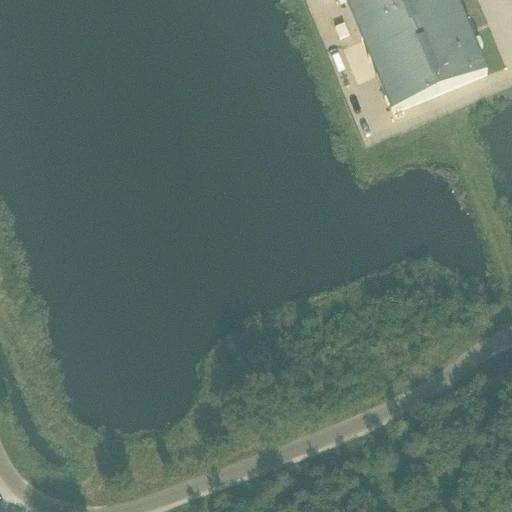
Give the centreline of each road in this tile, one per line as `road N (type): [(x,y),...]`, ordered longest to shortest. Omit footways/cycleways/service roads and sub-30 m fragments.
road 1 (unclassified): [(511,335),(391,413),(128,511)]
road 2 (unknown): [(301,0),(363,114),(385,132),(413,132),(511,86)]
